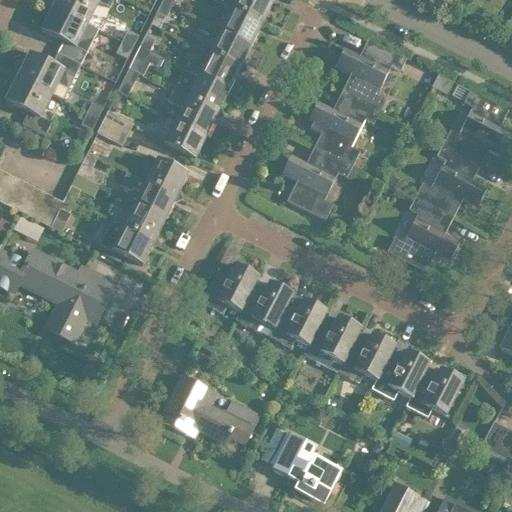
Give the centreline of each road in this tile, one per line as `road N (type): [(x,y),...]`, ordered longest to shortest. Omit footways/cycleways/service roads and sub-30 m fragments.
road 1 (residential): [(460,334),(217,214)]
road 2 (residential): [(106,440),(217,214)]
road 3 (residential): [(217,214),(322,0)]
road 4 (residential): [(249,511),(106,440)]
road 5 (residential): [(511,70),(373,0)]
